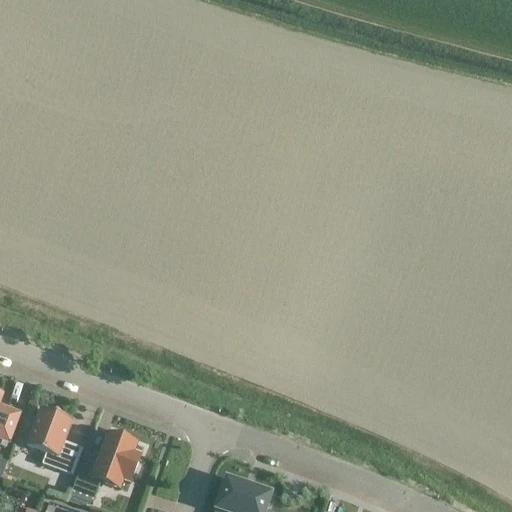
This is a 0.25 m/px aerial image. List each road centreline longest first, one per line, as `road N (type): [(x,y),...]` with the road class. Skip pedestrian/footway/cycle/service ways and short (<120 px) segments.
road 1 (residential): [(212,428),(426,511)]
road 2 (residential): [(0,350),(212,428)]
